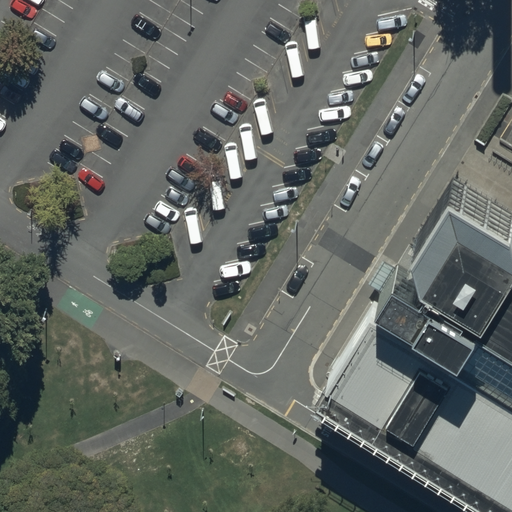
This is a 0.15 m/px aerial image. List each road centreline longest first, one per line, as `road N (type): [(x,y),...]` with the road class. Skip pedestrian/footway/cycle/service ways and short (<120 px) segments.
road 1 (unclassified): [(263,381),(503,0)]
road 2 (unclassified): [(0,218),(263,381)]
road 3 (unclassified): [(475,511),(263,381)]
